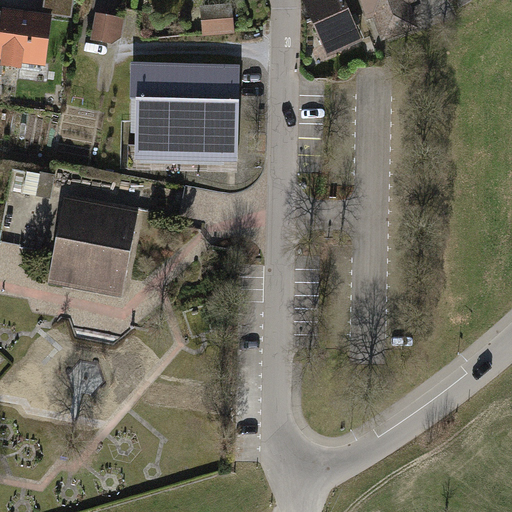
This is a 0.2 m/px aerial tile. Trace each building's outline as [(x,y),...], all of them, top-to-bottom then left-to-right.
[(74,0),(45,0),(43,14),(71,20),(74,0)] [(365,46),(344,0),(306,0),(302,2),(328,61),(365,46)] [(418,4),(416,0),(360,0),(368,21),(375,19),(384,44),(421,30),(412,7),(418,4)] [(233,8),(201,12),(203,39),(236,36),(233,8)] [(4,11),(0,36),(0,64),(2,65),(2,72),(23,74),(24,67),(47,70),(54,19),(4,11)] [(125,22),(96,16),(92,43),(113,46),(123,41),(125,22)] [(237,66),(128,64),(127,163),(236,164),(237,66)] [(31,171),(28,191),(54,195),(57,175),(31,171)] [(141,208),(64,194),(48,283),(125,297),(141,208)]
